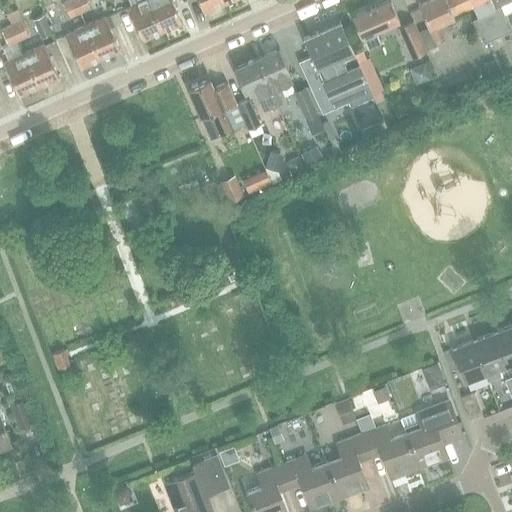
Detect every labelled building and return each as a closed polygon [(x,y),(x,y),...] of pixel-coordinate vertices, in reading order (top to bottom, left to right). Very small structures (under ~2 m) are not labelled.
[(68,16),(79,12),(73,0),(65,0),(62,1),(68,16)] [(73,0),(79,12),(89,7),(86,0),(73,0)] [(149,0),(141,0),(128,6),(142,39),(162,31),(149,0)] [(149,0),(162,31),(182,22),(172,0),(149,0)] [(222,0),(198,0),(204,12),(224,3),(222,0)] [(369,47),(380,42),(375,30),(400,19),(391,0),(386,0),(353,15),(362,35),(364,35),(369,47)] [(454,16),(453,14),(446,0),(423,0),(417,3),(436,44),(444,40),(437,24),(454,16)] [(499,1),(494,3),(493,3),(490,0),(446,0),(453,14),(472,5),(477,16),(472,18),(482,42),(511,28),(499,1)] [(511,0),(492,0),(494,3),(499,1),(511,28),(511,29),(511,0)] [(16,8),(6,12),(12,25),(18,39),(28,35),(22,20),(21,21),(16,8)] [(33,19),(41,38),(51,33),(43,15),(33,19)] [(106,15),(86,24),(101,58),(121,49),(106,15)] [(374,93),(358,57),(341,20),(305,36),(313,55),(301,61),(320,104),(331,99),(335,107),(350,100),(352,105),(375,95),(374,93)] [(397,26),(412,57),(425,52),(410,20),(397,26)] [(86,24),(67,33),(81,67),(101,58),(86,24)] [(12,25),(2,29),(9,44),(3,47),(8,59),(4,61),(19,94),(39,85),(24,52),(18,39),(12,25)] [(44,43),(24,52),(39,85),(59,76),(44,43)] [(280,47),(256,58),(276,105),(277,105),(280,112),(289,108),(280,87),(292,81),(289,73),(291,72),(280,47)] [(276,105),(256,58),(234,68),(245,93),(255,88),(263,107),(267,105),(269,108),(276,105)] [(410,69),(416,84),(429,78),(423,64),(410,69)] [(213,87),(209,78),(187,88),(210,139),(244,124),(234,103),(236,103),(226,81),(213,87)] [(307,116),(318,111),(306,86),(295,91),(307,116)] [(250,127),(260,122),(249,98),(238,103),(250,127)] [(316,144),(302,151),(309,164),(323,157),(316,144)] [(265,164),(265,165),(272,181),(281,176),(277,168),(282,152),(270,148),(265,164)] [(298,154),(286,159),(292,172),(304,167),(298,154)] [(229,201),(243,195),(234,174),(219,181),(229,201)] [(511,362),(511,324),(492,332),(505,366),(511,362)] [(505,366),(492,332),(471,340),(484,373),(505,366)] [(484,373),(471,340),(442,351),(449,370),(457,367),(463,382),(484,373)] [(70,363),(66,353),(64,349),(53,353),(58,367),(70,363)] [(435,362),(420,368),(428,388),(443,382),(435,362)] [(20,389),(12,369),(6,372),(13,392),(20,389)] [(511,375),(503,379),(508,391),(511,389),(511,375)] [(388,397),(384,386),(371,390),(376,402),(388,397)] [(480,414),(472,391),(459,396),(468,418),(480,414)] [(421,425),(406,431),(419,466),(447,456),(442,441),(461,434),(457,423),(448,399),(416,411),(421,425)] [(341,424),(355,418),(348,400),(334,405),(341,424)] [(19,427),(31,422),(23,401),(11,405),(19,427)] [(0,447),(9,444),(0,418),(0,447)] [(277,422),(269,425),(275,441),(283,438),(277,422)] [(419,466),(406,431),(390,437),(385,423),(361,432),(370,456),(381,452),(390,477),(419,466)] [(358,460),(370,456),(361,432),(337,441),(342,455),(326,461),(339,496),(368,485),(358,460)] [(339,496),(326,461),(310,467),(305,453),(281,463),(290,486),(301,482),(310,507),(339,496)] [(194,471),(165,482),(177,511),(209,511),(203,496),(218,490),(226,487),(214,456),(206,460),(192,465),(194,471)] [(286,511),(279,490),(290,486),(281,463),(257,472),(262,486),(247,491),(254,511),(286,511)] [(123,487),(111,491),(116,504),(128,500),(123,487)]
